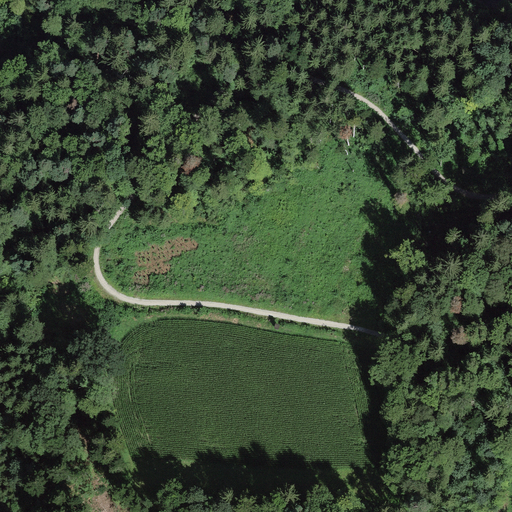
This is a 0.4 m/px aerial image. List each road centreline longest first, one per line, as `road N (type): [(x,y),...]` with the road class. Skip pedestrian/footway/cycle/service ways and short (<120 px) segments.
road 1 (track): [(511,192),(484,199),(451,186),(371,101),(278,71),(239,78),(187,126),(96,253),(98,279),(116,299),(377,330),(430,361),(511,449)]
road 2 (track): [(0,152),(43,47),(46,0)]
